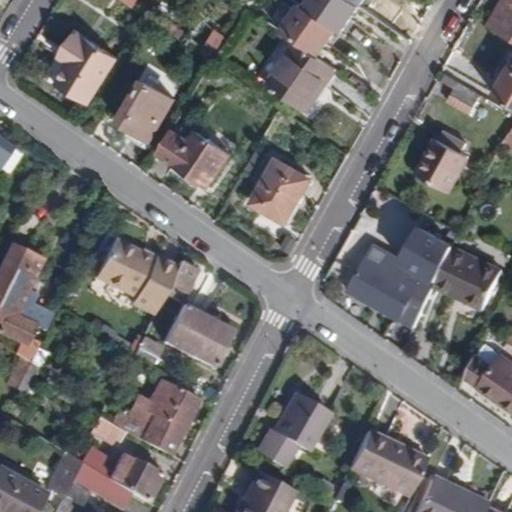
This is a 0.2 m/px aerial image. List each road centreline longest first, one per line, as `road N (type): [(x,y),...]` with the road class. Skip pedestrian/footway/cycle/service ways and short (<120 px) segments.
road 1 (residential): [(0,103),(290,301)]
road 2 (residential): [(290,301),(458,0)]
road 3 (residential): [(290,301),(511,457)]
road 4 (residential): [(179,511),(290,301)]
